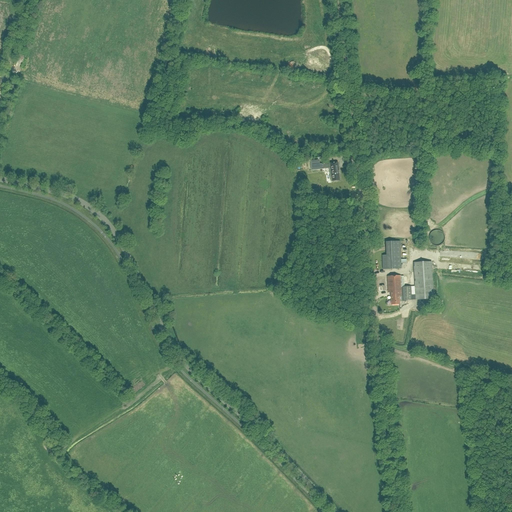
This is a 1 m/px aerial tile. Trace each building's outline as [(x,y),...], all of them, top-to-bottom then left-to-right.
[(315,68),(315,64),(310,63),(310,72),(321,72),(321,68),(315,68)] [(311,161),(312,169),(324,168),(324,164),(320,164),(319,160),(311,161)] [(332,181),(339,180),(338,174),(338,171),(337,163),(329,164),(330,168),(331,168),(331,172),(329,172),(330,175),(331,175),(332,181)] [(442,233),(438,231),(434,231),(431,233),(429,236),(429,240),(431,244),(435,246),(439,246),(442,244),(444,240),(444,236),(442,233)] [(382,255),(383,269),(401,269),(400,241),(385,242),(386,255),(382,255)] [(387,276),(388,293),(390,293),(391,305),(399,304),(399,302),(403,302),(403,300),(433,299),(431,262),(413,263),(415,286),(401,287),(400,276),(387,276)]
